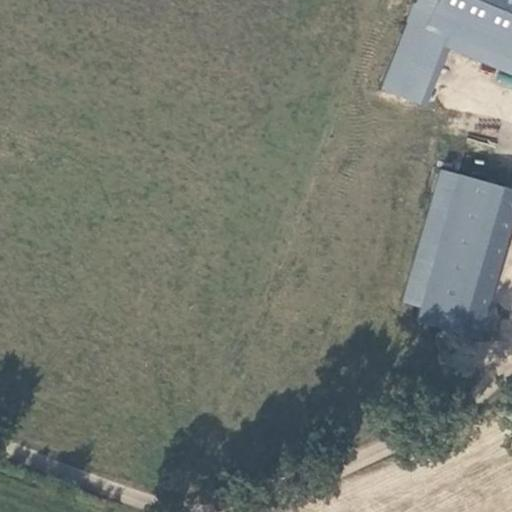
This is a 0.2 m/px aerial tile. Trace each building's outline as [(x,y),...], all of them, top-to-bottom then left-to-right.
[(511,8),(484,0),(406,0),(398,28),(511,63),(511,8)] [(511,82),(511,63),(398,28),(394,45),(428,57),(511,82)] [(406,128),(428,57),(394,45),(372,117),(406,128)] [(410,324),(448,190),(430,186),(393,319),(410,324)] [(511,207),(448,190),(410,324),(407,337),(471,354),(504,233),(511,207)]
